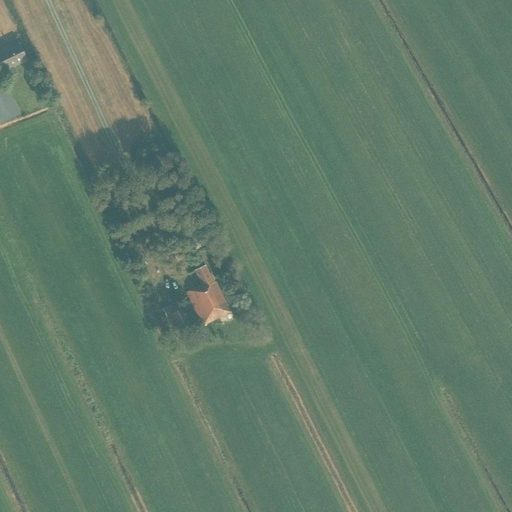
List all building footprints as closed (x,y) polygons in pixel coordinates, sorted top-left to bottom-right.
[(19,44),(7,50),(0,53),(0,64),(3,71),(7,70),(11,77),(17,73),(14,66),(27,60),(19,44)] [(0,123),(20,114),(9,91),(3,94),(0,88),(0,123)] [(133,241),(138,252),(145,249),(140,238),(133,241)] [(202,285),(186,293),(203,326),(229,312),(210,274),(209,275),(204,266),(195,271),(202,285)] [(191,327),(178,301),(168,306),(172,313),(164,317),(171,333),(180,328),(182,332),(191,327)]
